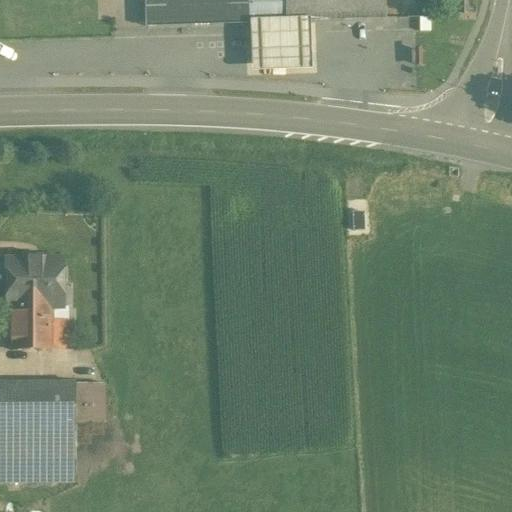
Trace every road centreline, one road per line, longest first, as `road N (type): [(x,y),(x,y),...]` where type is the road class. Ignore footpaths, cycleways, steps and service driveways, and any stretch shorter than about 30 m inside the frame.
road 1 (primary): [(483,149),(262,115),(0,113)]
road 2 (tertiary): [(508,0),(483,149)]
